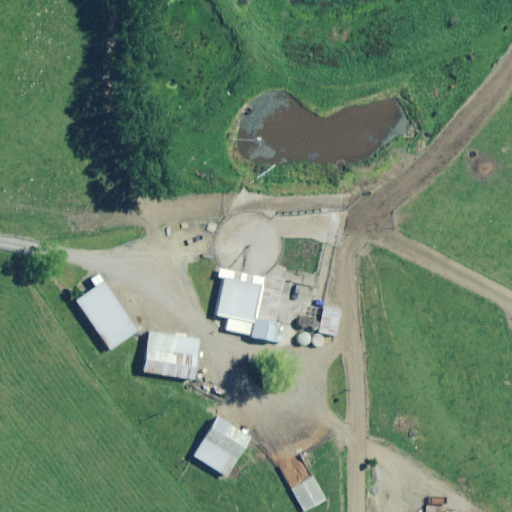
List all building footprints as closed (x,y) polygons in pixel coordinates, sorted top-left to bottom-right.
[(104,202),(95,178),(49,193),(58,218),(104,202)] [(135,331),(96,275),(89,279),(95,287),(74,302),(108,350),(135,331)] [(286,282),(263,277),(261,286),(224,278),(216,315),(228,318),(225,329),(250,335),(250,337),(273,342),(278,319),(286,282)] [(340,310),(323,307),(318,332),(335,336),(340,310)] [(198,339),(148,332),(142,372),(192,380),(198,339)] [(248,438),(216,418),(191,456),(224,477),(248,438)] [(319,490),(306,466),(285,478),(298,501),(319,490)]
